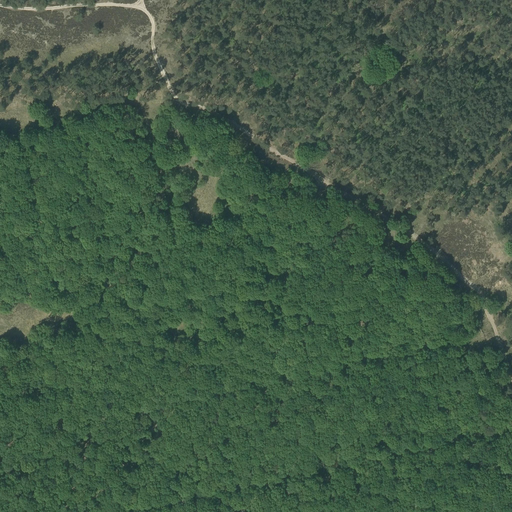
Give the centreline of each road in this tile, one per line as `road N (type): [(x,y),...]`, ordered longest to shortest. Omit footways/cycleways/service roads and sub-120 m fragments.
road 1 (track): [(141,0),(175,104),(243,130),(431,250),(467,295),(511,381)]
road 2 (track): [(0,6),(134,7),(141,0)]
